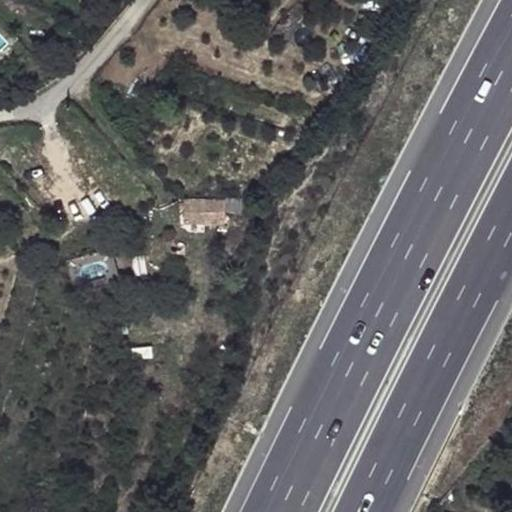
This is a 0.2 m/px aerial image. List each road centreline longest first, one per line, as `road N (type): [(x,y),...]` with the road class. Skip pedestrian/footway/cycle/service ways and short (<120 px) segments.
road 1 (motorway): [(511,49),(276,511)]
road 2 (motorway): [(369,511),(511,221)]
road 3 (unclassified): [(145,0),(67,93),(0,114)]
road 4 (unknown): [(67,93),(150,191)]
